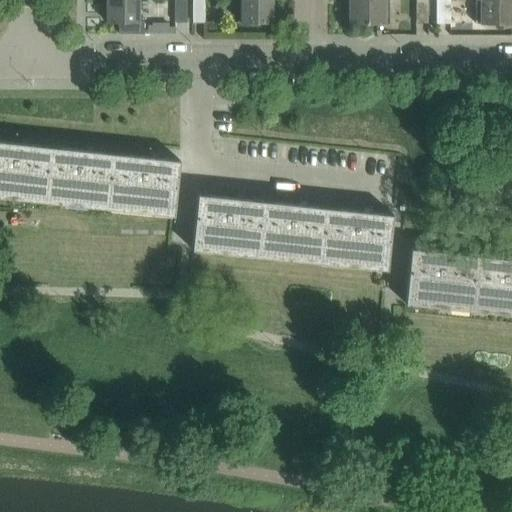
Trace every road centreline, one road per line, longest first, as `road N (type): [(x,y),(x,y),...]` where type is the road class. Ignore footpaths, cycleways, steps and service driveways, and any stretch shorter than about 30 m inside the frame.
road 1 (residential): [(380,186),(199,164),(199,66)]
road 2 (unclassified): [(307,66),(511,64)]
road 3 (unclassified): [(24,37),(46,62),(199,66)]
